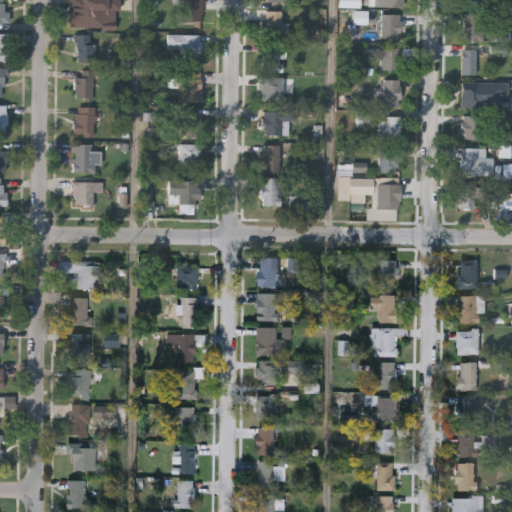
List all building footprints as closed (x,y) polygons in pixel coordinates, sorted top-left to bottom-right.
[(68,26),(68,0),(117,0),(117,26),(68,26)] [(178,23),(178,0),(201,0),(201,23),(178,23)] [(403,8),(403,0),(387,0),(388,8),(403,8)] [(464,0),(465,8),(485,8),(485,0),(464,0)] [(0,27),(0,28),(0,25),(8,25),(8,5),(0,4),(0,27)] [(281,9),(281,37),(265,37),(265,9),(281,9)] [(380,36),(380,13),(399,13),(399,36),(380,36)] [(462,38),(462,13),(486,13),(486,38),(462,38)] [(167,48),(167,32),(199,32),(199,57),(180,57),(180,48),(167,48)] [(93,33),(93,61),(74,61),(74,33),(93,33)] [(263,42),(281,42),(281,70),(263,70),(263,42)] [(379,69),(379,46),(400,46),(400,69),(379,69)] [(476,73),(460,73),(460,49),(476,49),(476,73)] [(94,69),(93,134),(74,134),(75,69),(94,69)] [(201,70),(201,101),(183,101),(183,70),(201,70)] [(261,100),(261,76),(282,76),(282,100),(261,100)] [(383,79),(399,79),(399,105),(383,105),(383,79)] [(500,106),(460,106),(460,81),(500,81),(500,106)] [(180,106),(202,109),(198,136),(176,133),(180,106)] [(261,134),(261,109),(295,110),(294,120),(288,120),(287,134),(261,134)] [(462,138),(462,114),(482,114),(482,138),(462,138)] [(400,116),(400,138),(380,138),(380,116),(400,116)] [(72,143),(92,143),(92,171),(72,171),(72,143)] [(178,167),(178,143),(199,143),(199,167),(178,167)] [(278,171),(262,171),(262,144),(278,144),(278,171)] [(379,171),(379,147),(399,147),(399,171),(379,171)] [(461,174),(461,147),(485,147),(485,156),(492,156),(492,174),(461,174)] [(260,205),(260,177),(282,177),(282,205),(260,205)] [(71,179),(102,179),(102,190),(92,190),(92,206),(71,206),(71,179)] [(199,179),(199,203),(168,203),(168,179),(199,179)] [(459,208),(459,183),(474,183),(474,208),(459,208)] [(510,198),(510,207),(489,207),(489,198),(510,198)] [(259,284),(259,257),(276,257),(276,284),(259,284)] [(396,259),(396,282),(377,282),(378,258),(396,259)] [(476,287),(459,287),(459,259),(476,259),(476,287)] [(98,260),(98,287),(78,287),(78,271),(59,271),(59,260),(98,260)] [(198,263),(198,287),(177,287),(177,263),(198,263)] [(287,302),(287,309),(278,309),(278,320),(257,320),(257,291),(275,292),(275,302),(287,302)] [(371,307),(371,294),(396,294),(396,321),(380,321),(380,307),(371,307)] [(479,321),(459,321),(459,294),(479,294),(479,321)] [(197,295),(197,326),(182,326),(182,295),(197,295)] [(89,296),(89,323),(70,323),(70,296),(89,296)] [(284,353),(256,353),(256,325),(276,325),(276,337),(284,337),(284,353)] [(407,333),(396,333),(396,354),(371,354),(371,326),(407,326),(407,333)] [(457,329),(478,329),(478,352),(457,352),(457,329)] [(72,358),(72,331),(91,331),(91,358),(72,358)] [(167,332),(196,332),(196,359),(167,359),(167,332)] [(304,358),(304,371),(278,371),(278,382),(256,382),(256,358),(304,358)] [(377,387),(377,360),(396,360),(396,387),(377,387)] [(476,361),(475,389),(458,389),(458,361),(476,361)] [(89,394),(70,394),(70,366),(89,366),(89,394)] [(196,396),(171,396),(171,366),(196,366),(196,396)] [(277,393),(277,417),(256,417),(256,393),(277,393)] [(477,394),(477,419),(451,419),(451,394),(477,394)] [(369,418),(369,395),(396,395),(396,418),(369,418)] [(89,434),(68,434),(68,403),(89,403),(89,434)] [(195,405),(195,429),(172,429),(172,405),(195,405)] [(257,453),(257,425),(275,425),(275,453),(257,453)] [(395,427),(395,450),(374,450),(374,427),(395,427)] [(457,455),(458,428),(474,428),(474,436),(495,436),(495,447),(477,447),(477,456),(457,455)] [(74,451),(68,451),(68,442),(96,442),(96,469),(74,469),(74,451)] [(196,472),(180,472),(180,442),(196,442),(196,472)] [(273,459),(272,483),(257,483),(258,459),(273,459)] [(395,488),(377,488),(377,460),(395,460),(395,488)] [(474,489),(456,489),(456,462),(474,462),(474,489)] [(88,508),(67,508),(67,479),(88,479),(88,508)] [(177,508),(177,479),(194,479),(194,508),(177,508)] [(274,493),(274,511),(256,511),(256,493),(274,493)] [(375,511),(375,494),(394,494),(394,511),(375,511)] [(452,511),(452,495),(483,495),(483,508),(478,508),(478,511),(452,511)]
